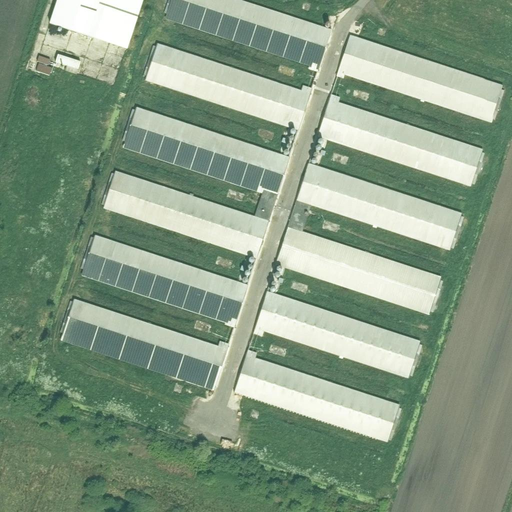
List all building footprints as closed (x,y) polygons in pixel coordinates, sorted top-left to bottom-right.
[(143,0),(57,0),(49,28),(126,53),(143,0)] [(332,33),(232,0),(174,0),(168,19),(320,69),(332,33)] [(505,88),(350,39),(338,77),(493,126),(505,88)] [(311,97),(158,46),(146,83),(299,134),(311,97)] [(484,154),(329,102),(317,139),(472,191),(484,154)] [(291,161),(137,110),(125,145),(279,196),(291,161)] [(462,218),(308,167),(296,203),(450,253),(462,218)] [(269,224),(116,174),(103,210),(256,261),(269,224)] [(441,281),(289,231),(277,267),(429,318),(441,281)] [(236,325),(248,288),(96,238),(84,274),(236,325)] [(421,344),(268,293),(256,331),(409,381),(421,344)] [(226,352),(74,302),(62,338),(214,389),(226,352)] [(401,409),(246,359),(234,395),(389,445),(401,409)]
